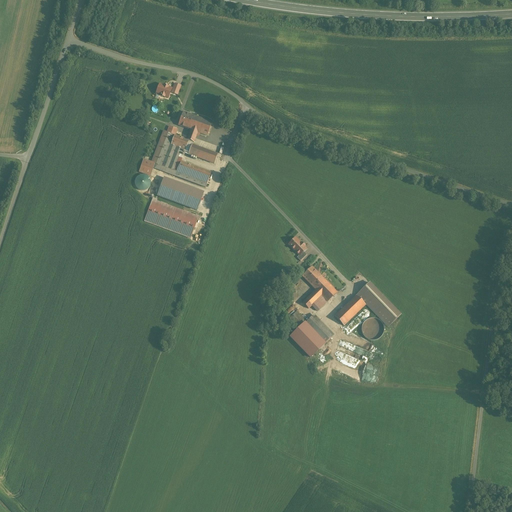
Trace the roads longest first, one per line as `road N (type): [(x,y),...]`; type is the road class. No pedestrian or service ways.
road 1 (unclassified): [(66,40),(191,74),(243,107),(511,205)]
road 2 (unclassified): [(511,242),(479,400),(467,511)]
road 3 (primary): [(511,14),(368,14),(243,0)]
road 4 (unclassified): [(66,40),(25,159)]
